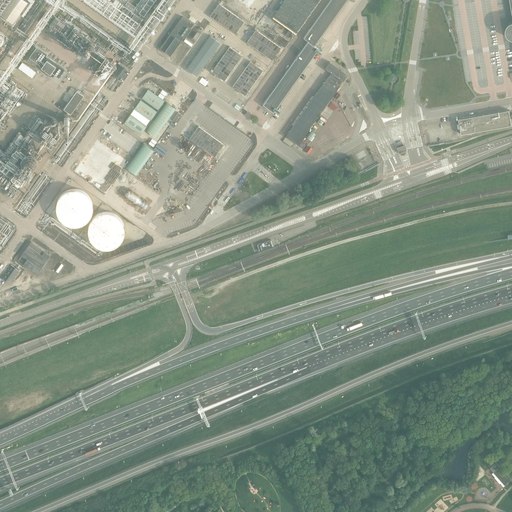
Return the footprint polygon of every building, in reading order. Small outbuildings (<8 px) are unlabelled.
[(28,1),(25,0),(0,0),(0,15),(12,24),(28,1)] [(245,19),(254,24),(269,0),(252,0),(245,11),(249,13),(245,19)] [(277,108),(317,52),(320,54),(322,51),(314,46),(346,0),(330,0),(303,38),(308,41),(262,105),(273,113),(275,110),(278,113),(280,110),(277,108)] [(283,0),(272,17),(296,33),(319,0),(283,0)] [(210,16),(235,34),(244,21),(219,4),(210,16)] [(182,16),(159,48),(169,55),(182,36),(184,37),(190,28),(187,26),(190,22),(182,16)] [(71,47),(68,49),(76,52),(80,52),(82,56),(94,51),(95,52),(94,53),(95,53),(94,56),(99,58),(99,50),(95,51),(93,48),(89,50),(94,46),(92,45),(92,42),(79,25),(77,29),(71,29),(71,31),(73,32),(70,34),(63,37),(65,38),(65,40),(67,38),(69,39),(70,42),(69,43),(69,44),(71,47)] [(247,42),(272,60),(281,48),(256,30),(247,42)] [(210,35),(187,69),(197,76),(220,43),(210,35)] [(225,80),(242,55),(229,46),(212,72),(225,80)] [(36,47),(26,62),(50,79),(52,75),(58,79),(64,70),(46,58),(48,55),(36,47)] [(108,73),(115,63),(106,57),(104,60),(103,59),(97,68),(96,67),(93,70),(101,75),(105,69),(108,70),(106,72),(108,73)] [(297,145),(340,85),(339,85),(347,74),(329,62),(324,68),(330,73),(285,136),(297,145)] [(22,63),(18,69),(32,79),(36,73),(22,63)] [(124,67),(116,77),(122,81),(129,71),(124,67)] [(199,82),(206,86),(209,81),(202,77),(199,82)] [(164,101),(148,90),(142,99),(158,110),(164,101)] [(77,91),(64,109),(71,114),(84,96),(77,91)] [(0,183),(4,190),(9,187),(13,191),(32,168),(38,148),(36,149),(19,144),(24,127),(4,152),(0,149),(0,127),(4,113),(16,107),(17,105),(13,102),(18,99),(18,101),(22,99),(21,98),(27,94),(28,92),(23,94),(22,92),(1,104),(0,108),(0,183)] [(157,112),(140,100),(134,109),(151,121),(157,112)] [(167,102),(146,132),(155,138),(176,108),(167,102)] [(459,119),(461,132),(461,134),(511,125),(509,110),(473,116),(463,118),(459,119)] [(130,114),(124,123),(140,135),(146,126),(130,114)] [(214,157),(224,142),(208,131),(205,137),(202,135),(205,130),(198,125),(188,139),(214,157)] [(310,141),(315,134),(311,131),(306,138),(310,141)] [(402,141),(396,143),(397,147),(398,147),(397,148),(399,152),(400,151),(400,153),(401,154),(403,154),(404,154),(404,153),(405,151),(404,150),(405,150),(404,145),(403,146),(403,145),(402,141)] [(144,144),(126,168),(136,175),(154,151),(144,144)] [(364,150),(355,155),(358,160),(367,155),(364,150)] [(205,190),(209,184),(169,155),(164,162),(205,190)] [(360,164),(361,168),(371,162),(369,159),(360,164)] [(162,167),(152,181),(192,209),(201,195),(162,167)] [(59,221),(67,226),(76,227),(85,224),(91,217),(93,208),(90,199),(84,193),(76,189),(67,191),(59,196),(55,204),(55,213),(59,221)] [(91,246),(98,251),(108,252),(116,248),(122,242),(124,233),(122,224),(116,217),(107,214),(98,215),(91,220),(86,228),(87,237),(91,246)] [(270,240),(257,245),(259,251),(272,247),(270,240)] [(31,241),(21,255),(26,259),(22,264),(36,274),(50,255),(31,241)] [(15,268),(6,280),(10,283),(19,270),(15,268)] [(511,479),(500,467),(494,473),(505,485),(511,479)]
